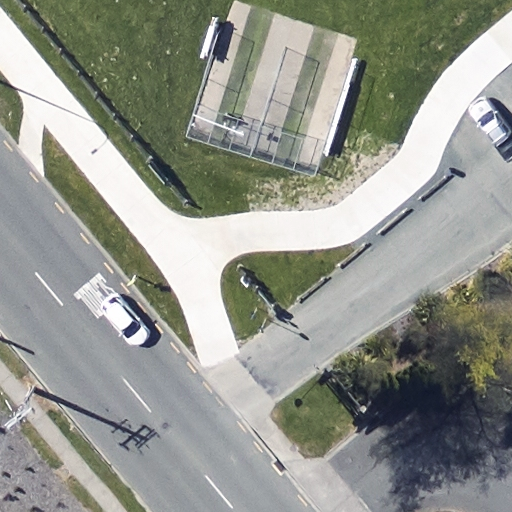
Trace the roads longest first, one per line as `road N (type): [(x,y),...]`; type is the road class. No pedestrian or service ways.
road 1 (residential): [(179,442),(511,172)]
road 2 (tertiary): [(179,442),(0,225)]
